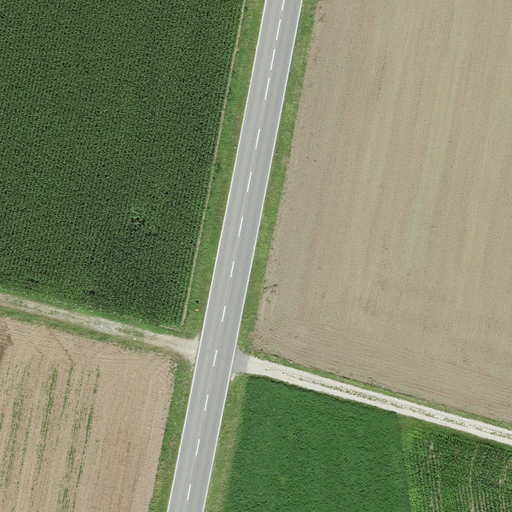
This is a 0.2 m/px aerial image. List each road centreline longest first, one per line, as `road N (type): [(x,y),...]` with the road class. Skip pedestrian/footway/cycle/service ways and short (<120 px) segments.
road 1 (primary): [(182,511),(279,0)]
road 2 (track): [(212,358),(511,441)]
